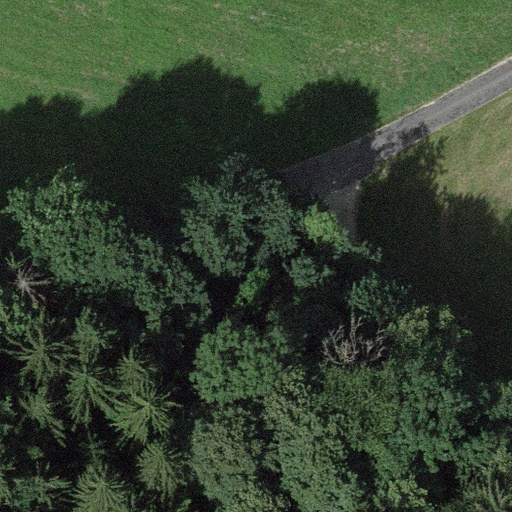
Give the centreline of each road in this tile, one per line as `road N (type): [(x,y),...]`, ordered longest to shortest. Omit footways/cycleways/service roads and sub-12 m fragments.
road 1 (track): [(511,68),(300,179),(55,256),(0,259)]
road 2 (track): [(511,412),(441,367),(349,274),(300,179)]
